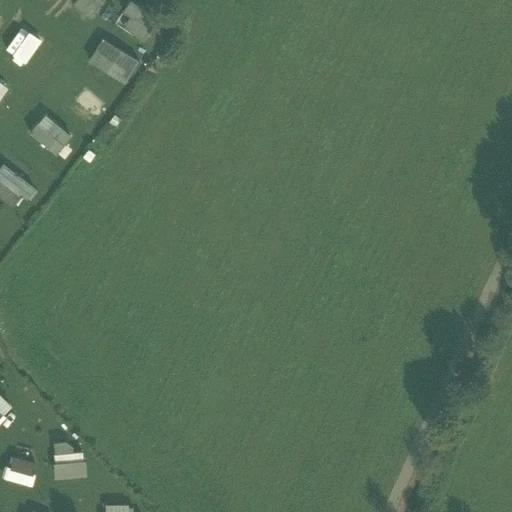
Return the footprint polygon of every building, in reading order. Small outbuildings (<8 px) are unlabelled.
[(76,0),(73,3),(90,17),(105,0),(76,0)] [(145,39),(159,16),(134,0),(128,0),(116,20),(145,39)] [(42,42),(22,27),(5,50),(25,65),(42,42)] [(138,61),(102,40),(89,62),(125,83),(138,61)] [(0,101),(10,89),(0,81),(0,101)] [(88,86),(68,108),(87,125),(107,103),(88,86)] [(31,130),(57,154),(74,134),(48,111),(31,130)] [(0,194),(16,205),(24,194),(31,198),(39,188),(7,165),(0,174),(0,194)] [(38,171),(30,178),(43,192),(50,186),(38,171)] [(0,421),(15,405),(0,390),(0,421)] [(56,452),(57,477),(88,476),(86,451),(56,452)] [(13,455),(7,478),(35,484),(40,461),(13,455)] [(132,511),(132,502),(105,504),(105,511),(132,511)]
